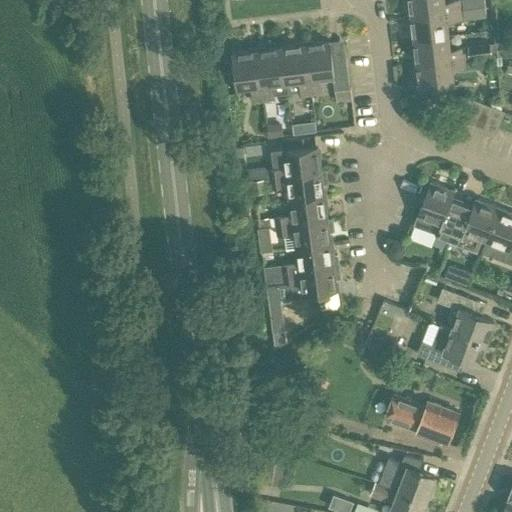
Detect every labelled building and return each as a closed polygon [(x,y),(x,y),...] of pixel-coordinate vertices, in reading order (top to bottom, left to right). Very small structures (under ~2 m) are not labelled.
[(409,0),(411,14),(485,6),(484,0),(449,0),(444,1),(444,0),(409,0)] [(414,38),(448,34),(447,20),(462,18),(463,19),(486,17),(485,6),(411,14),(414,38)] [(417,62),(467,56),(495,53),(494,42),(466,45),(466,46),(450,48),(448,34),(414,38),(417,62)] [(305,43),(311,93),(321,92),(319,76),(333,75),(335,89),(349,87),(346,59),(332,61),(330,40),(305,43)] [(301,95),(311,93),(305,43),(281,46),(286,81),(299,79),(301,95)] [(272,82),(286,81),(281,46),(257,49),(264,99),(274,98),(272,82)] [(254,101),(264,99),(257,49),(233,52),(237,87),(252,85),(254,101)] [(467,56),(417,62),(420,87),(454,83),(452,68),(468,66),(467,56)] [(462,119),(470,98),(458,93),(450,115),(462,119)] [(496,134),(505,111),(471,98),(462,120),(496,134)] [(321,171),(321,170),(318,147),(283,151),(285,166),(269,168),(266,166),(245,169),(248,192),(253,191),(251,180),(264,179),(264,180),(270,180),(270,178),(321,171)] [(289,199),(324,195),(323,184),(328,181),(326,169),(321,170),(321,171),(270,178),(270,180),(271,187),(287,185),(289,199)] [(264,179),(251,180),(253,191),(253,193),(266,192),(264,180),(264,179)] [(453,190),(431,182),(414,224),(437,233),(436,235),(437,235),(433,243),(440,245),(437,253),(444,256),(450,240),(448,239),(457,215),(446,210),(453,190)] [(327,218),(324,195),(289,199),(291,213),(275,216),(276,225),(327,218)] [(486,240),(498,207),(476,198),(468,219),(457,215),(448,239),(450,240),(459,243),(463,232),(486,240)] [(511,212),(498,207),(486,240),(508,249),(504,260),(511,263),(511,212)] [(286,248),(295,247),(331,242),(329,232),(334,230),(333,217),(327,218),(276,225),(278,235),(284,234),(286,248)] [(265,275),(339,265),(338,254),(332,253),(331,242),(295,247),(297,261),(263,266),(265,275)] [(288,282),(290,297),(309,294),(309,300),(330,297),(329,291),(337,290),(336,280),(341,277),(339,265),(265,275),(266,285),(288,282)] [(452,328),(486,342),(494,320),(472,312),(476,300),(443,287),(438,300),(453,305),(448,316),(455,319),(452,328)] [(452,328),(441,324),(433,344),(422,340),(418,353),(451,366),(456,354),(477,363),(486,342),(452,328)] [(386,352),(391,340),(368,332),(364,344),(386,352)] [(311,421),(330,378),(298,365),(274,424),(307,430),(311,421)] [(392,392),(382,415),(394,419),(385,445),(410,449),(416,432),(446,443),(459,411),(428,399),(426,405),(392,392)] [(269,448),(277,450),(302,454),(305,437),(272,431),(269,448)] [(266,460),(262,482),(281,485),(285,464),(282,463),(283,458),(275,456),(274,462),(267,460),(266,460)] [(399,489),(425,499),(425,498),(428,499),(432,488),(430,487),(434,475),(385,456),(380,469),(403,478),(399,489)] [(420,511),(425,499),(399,489),(376,480),(371,493),(385,499),(387,494),(396,497),(390,511),(420,511)] [(348,511),(353,501),(333,493),(328,506),(343,511),(348,511)] [(511,511),(511,502),(507,500),(502,511),(511,511)] [(361,503),(360,511),(376,511),(377,504),(361,503)]
